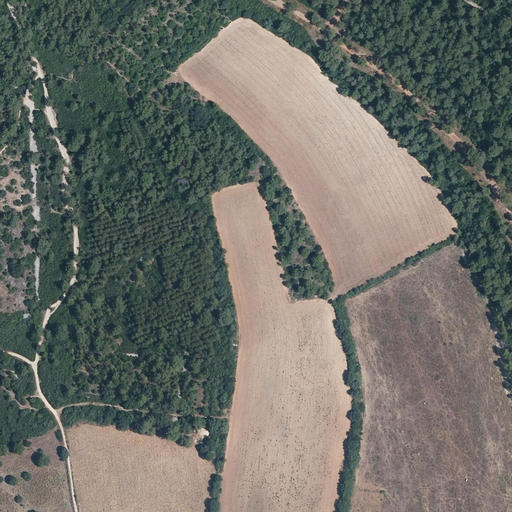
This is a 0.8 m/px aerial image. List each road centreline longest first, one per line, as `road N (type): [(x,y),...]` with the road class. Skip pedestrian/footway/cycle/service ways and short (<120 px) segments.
road 1 (track): [(5,0),(42,78),(66,157),(75,268),(50,310),(35,367),(40,393),(61,425),(77,511)]
road 2 (track): [(511,216),(472,155),(402,87),(275,0)]
road 3 (track): [(55,414),(88,402),(229,416)]
